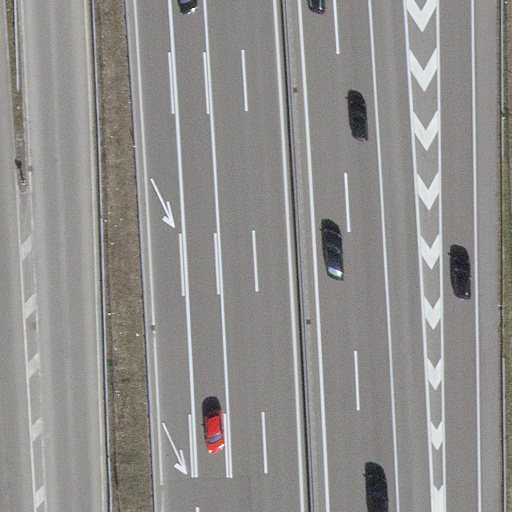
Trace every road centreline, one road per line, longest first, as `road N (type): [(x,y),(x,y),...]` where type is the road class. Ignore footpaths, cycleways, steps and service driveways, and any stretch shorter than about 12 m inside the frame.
road 1 (motorway): [(382,511),(353,0)]
road 2 (motorway): [(223,0),(251,511)]
road 3 (primary): [(77,511),(55,0)]
road 4 (motorway): [(464,511),(457,0)]
